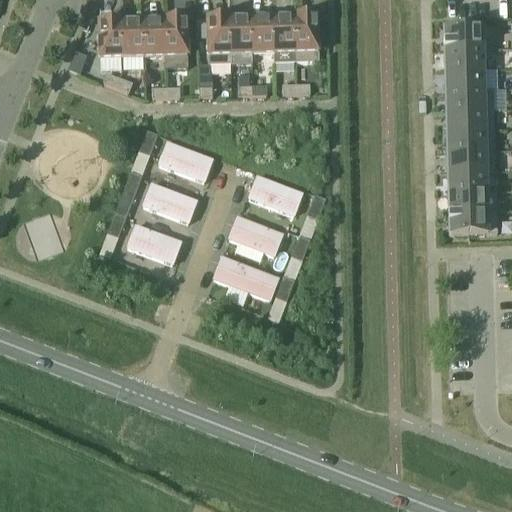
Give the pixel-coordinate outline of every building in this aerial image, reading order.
[(294,57),(294,67),(295,67),(294,20),(293,20),(293,21),(272,22),(273,58),(294,57)] [(317,41),(316,20),(294,20),(295,67),(318,66),(318,41),(317,41)] [(207,23),(208,69),(231,68),(231,59),(230,59),(229,22),(207,23)] [(230,59),(231,59),(252,58),(251,23),(230,23),(230,22),(229,22),(230,59)] [(251,23),(252,58),(273,58),(272,22),(251,23)] [(186,23),(164,24),(165,61),(187,60),(186,23)] [(197,43),(207,42),(207,23),(197,24),(197,43)] [(163,25),(142,26),(143,61),(165,61),(164,24),(163,24),(163,25)] [(98,25),(99,62),(121,62),(120,25),(98,25)] [(120,25),(121,62),(143,61),(142,26),(121,26),(121,25),(120,25)] [(482,53),(481,32),(443,33),(444,54),(482,53)] [(483,74),(482,53),(444,54),(444,75),(483,74)] [(483,74),(444,75),(445,95),(483,94),(483,93),(483,74)] [(103,87),(116,92),(119,82),(106,78),(103,87)] [(128,97),(132,87),(119,82),(116,92),(128,97)] [(296,99),(295,90),(295,89),(282,89),(282,99),(296,99)] [(309,99),(309,89),(295,89),(295,90),(296,99),(309,99)] [(238,91),(239,101),(253,100),(253,90),(238,91)] [(266,100),(266,90),(253,90),(253,100),(266,100)] [(212,101),(212,91),(198,92),(198,102),(212,101)] [(179,102),(179,92),(165,93),(166,103),(179,102)] [(152,103),(166,103),(165,93),(151,93),(152,103)] [(483,93),(483,94),(445,95),(446,115),(493,114),(493,93),(483,93)] [(494,135),(493,114),(446,115),(446,136),(494,135)] [(494,155),(494,135),(446,136),(447,156),(485,155),(485,156),(494,155)] [(210,188),(219,166),(173,148),(165,171),(210,188)] [(485,176),(485,156),(485,155),(447,156),(447,177),(485,176)] [(486,196),(485,176),(447,177),(448,197),(486,196)] [(303,226),(314,199),(261,178),(250,206),(303,226)] [(147,210),(196,230),(204,210),(155,190),(147,210)] [(486,216),(486,196),(448,197),(448,217),(486,216)] [(486,216),(448,217),(449,238),(497,237),(496,215),(486,216)] [(283,261),(290,240),(241,224),(234,246),(283,261)] [(140,229),(131,252),(180,271),(189,249),(140,229)] [(228,262),(219,286),(279,309),(288,285),(228,262)]
